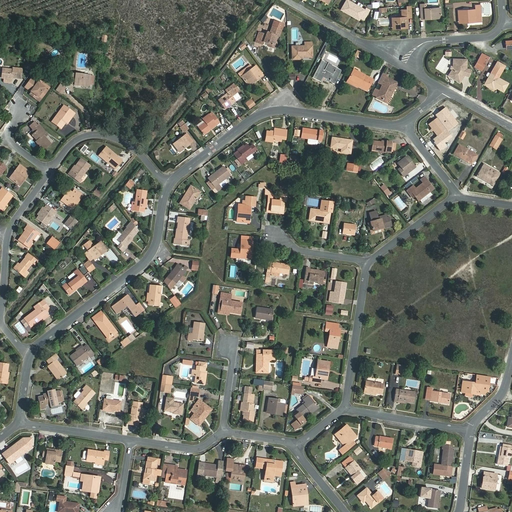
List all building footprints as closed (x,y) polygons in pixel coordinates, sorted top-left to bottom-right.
[(345,9),(360,18),(363,13),(367,15),(369,10),(366,8),(365,10),(347,0),(346,0),(341,10),(344,12),(345,9)] [(430,17),(441,16),(441,7),(427,8),(426,4),(421,4),(422,17),(425,17),(425,19),(430,19),(430,17)] [(476,9),(458,10),(459,20),(467,20),(467,23),(482,22),(481,5),(476,5),(476,9)] [(391,18),(392,27),(402,26),(402,29),(408,28),(407,17),(411,17),(411,6),(406,6),(406,10),(401,10),(401,17),(391,18)] [(345,9),(344,12),(359,20),(360,18),(345,9)] [(266,35),(262,33),(258,43),(262,45),(263,42),(269,44),(274,46),(278,37),(279,37),(282,30),(284,25),(275,21),(273,26),(270,34),(267,33),(266,35)] [(274,46),(269,44),(267,47),(275,50),(279,37),(278,37),(274,46)] [(312,46),(305,47),(293,47),(293,60),(302,59),(302,58),(312,57),(312,46)] [(490,58),(483,54),(476,66),(483,70),(490,58)] [(442,57),(436,68),(442,72),(448,61),(442,57)] [(40,59),(36,65),(40,68),(42,64),(47,65),(47,60),(40,59)] [(320,79),(322,76),(322,74),(330,78),(331,76),(336,78),(340,70),(322,60),(314,75),(320,79)] [(466,61),(452,60),(452,69),(447,77),(458,84),(463,76),(465,73),(465,70),(466,61)] [(503,69),(496,65),(485,84),(495,90),(496,88),(504,93),(509,84),(498,77),(503,69)] [(242,78),(248,86),(256,80),(257,81),(263,77),(256,67),(253,70),(242,78)] [(4,78),(3,82),(11,83),(11,78),(12,75),(14,76),(14,78),(20,79),(21,69),(12,68),(12,70),(5,69),(4,78)] [(242,78),(253,70),(251,68),(241,75),(242,78)] [(359,84),(358,85),(367,90),(373,79),(353,69),(348,78),(359,84)] [(71,85),(78,85),(78,83),(89,84),(90,75),(72,73),(71,85)] [(376,98),(385,103),(388,95),(391,97),(398,83),(387,77),(388,75),(383,73),(378,83),(383,85),(376,98)] [(322,74),(322,76),(334,82),(336,78),(331,76),(330,78),(322,74)] [(47,90),(31,78),(24,87),(31,92),(29,94),(35,98),(39,101),(47,90)] [(48,83),(42,78),(38,83),(47,90),(49,88),(46,86),(48,83)] [(358,87),(358,85),(359,84),(348,78),(347,81),(358,87)] [(66,87),(61,84),(56,90),(61,94),(66,87)] [(234,89),(221,98),(217,101),(224,109),(227,107),(240,97),(234,89)] [(244,104),(249,110),(255,105),(250,99),(244,104)] [(61,127),(65,122),(70,115),(72,116),(75,113),(64,105),(52,120),(61,127)] [(464,113),(458,124),(462,127),(469,116),(464,113)] [(199,128),(204,135),(220,123),(214,115),(211,118),(209,115),(203,120),(205,123),(199,128)] [(447,131),(438,119),(429,126),(438,137),(447,131)] [(182,120),(176,124),(183,133),(188,129),(182,120)] [(39,124),(37,125),(45,134),(46,133),(39,124)] [(35,142),(43,150),(50,144),(45,138),(44,139),(42,136),(45,134),(37,125),(35,127),(32,130),(34,132),(31,135),(36,140),(35,142)] [(324,132),(303,129),(302,139),(309,140),(319,141),(323,141),(324,132)] [(282,133),(274,132),(266,131),(265,141),(272,142),(273,140),(280,141),(281,138),(285,138),(285,130),(282,130),(282,133)] [(179,153),(185,149),(184,148),(188,145),(192,142),(187,135),(173,145),(179,153)] [(496,136),(495,135),(489,146),(496,150),(502,139),(496,136)] [(353,141),(333,138),(331,147),(342,149),(342,153),(351,154),(353,141)] [(392,153),(393,144),(393,143),(387,142),(387,143),(373,141),(372,151),(386,154),(386,152),(392,153)] [(247,145),(243,147),(238,152),(233,155),(240,165),(245,161),(244,160),(257,150),(254,145),(250,148),(247,145)] [(479,157),(460,146),(456,156),(474,166),(479,157)] [(99,156),(105,161),(106,160),(113,166),(112,167),(115,170),(122,161),(106,147),(99,156)] [(403,177),(414,169),(410,163),(412,162),(407,156),(397,163),(401,168),(398,171),(403,177)] [(300,158),(292,157),(291,164),(301,166),(302,163),(299,162),(300,158)] [(374,171),(385,163),(380,157),(369,164),(374,171)] [(69,176),(81,159),(79,158),(67,174),(69,176)] [(90,166),(81,159),(69,176),(79,183),(81,180),(80,179),(90,166)] [(9,178),(17,183),(22,177),(24,178),(29,171),(19,164),(9,178)] [(493,187),(499,178),(489,171),(491,168),(485,164),(477,177),(493,187)] [(350,165),(349,172),(359,173),(360,166),(350,165)] [(224,167),(212,176),(213,178),(209,181),(217,191),(221,187),(218,184),(225,179),(230,175),(228,173),(225,169),(224,167)] [(489,171),(499,178),(501,173),(491,168),(489,171)] [(105,174),(102,179),(108,183),(111,177),(105,174)] [(416,190),(414,187),(407,192),(410,195),(412,194),(415,198),(415,199),(417,198),(420,202),(430,194),(435,190),(426,178),(421,181),(424,184),(416,190)] [(129,179),(124,185),(129,189),(134,183),(129,179)] [(96,198),(102,192),(96,187),(91,194),(96,198)] [(200,193),(190,187),(180,204),(189,210),(200,193)] [(0,209),(11,196),(2,189),(0,191),(0,209)] [(68,191),(61,201),(72,209),(82,196),(74,190),(72,193),(68,191)] [(137,190),(135,202),(134,206),(136,206),(135,212),(143,213),(144,207),(145,200),(146,191),(137,190)] [(420,201),(422,204),(432,197),(430,194),(420,201)] [(393,200),(401,211),(407,206),(399,196),(393,200)] [(268,197),(267,212),(283,213),(284,203),(273,201),(273,197),(268,197)] [(245,207),(238,207),(237,223),(248,224),(249,208),(255,208),(256,199),(246,198),(245,202),(245,207)] [(324,211),(320,210),(312,209),(310,221),(329,224),(331,213),(332,213),(333,203),(325,202),(324,211)] [(112,204),(107,209),(110,213),(116,207),(112,204)] [(53,210),(46,206),(44,209),(39,216),(36,219),(45,226),(53,215),(51,214),(53,210)] [(370,223),(373,232),(383,229),(392,227),(389,217),(382,219),(381,217),(378,218),(376,213),(369,215),(371,222),(370,223)] [(77,221),(70,216),(64,224),(70,229),(77,221)] [(189,240),(190,232),(190,224),(191,219),(178,217),(178,223),(180,223),(178,239),(177,239),(177,244),(192,246),(192,241),(189,240)] [(130,238),(138,229),(132,221),(121,233),(119,231),(112,238),(112,239),(123,251),(126,247),(125,246),(131,240),(130,238)] [(356,226),(343,225),(342,235),(355,237),(356,226)] [(18,240),(25,246),(28,241),(31,243),(38,233),(29,226),(25,231),(18,240)] [(59,243),(52,237),(46,244),(54,249),(59,243)] [(250,253),(252,253),(253,241),(241,240),(240,250),(237,250),(231,250),(231,259),(236,259),(249,260),(250,253)] [(98,253),(104,248),(98,241),(92,247),(87,241),(83,245),(87,250),(83,254),(89,260),(92,257),(94,259),(100,255),(98,253)] [(48,247),(44,252),(49,255),(52,251),(48,247)] [(105,253),(113,264),(119,260),(111,248),(105,253)] [(20,264),(15,270),(24,277),(28,273),(26,270),(36,259),(28,253),(20,264)] [(290,265),(281,264),(281,265),(272,264),(273,262),(269,262),(267,274),(271,274),(272,272),(288,275),(290,265)] [(179,264),(164,281),(171,290),(187,270),(179,264)] [(310,268),(306,267),(304,283),(313,284),(314,282),(318,283),(318,285),(322,285),(324,272),(310,271),(310,268)] [(61,287),(67,294),(75,288),(76,290),(85,282),(78,274),(75,271),(72,274),(74,277),(61,287)] [(336,282),(334,294),(333,302),(343,304),(347,283),(336,282)] [(162,286),(151,285),(150,293),(149,301),(149,305),(160,306),(162,286)] [(232,297),(248,298),(249,290),(233,289),(232,297)] [(232,296),(222,294),(219,310),(226,311),(225,314),(230,314),(230,312),(241,314),(243,303),(231,301),(232,296)] [(112,307),(115,311),(119,308),(121,311),(126,307),(130,313),(134,318),(142,312),(138,306),(137,307),(128,296),(112,307)] [(175,296),(170,300),(176,308),(181,304),(175,296)] [(42,300),(38,303),(46,312),(49,309),(42,300)] [(142,312),(145,309),(140,302),(136,306),(137,307),(138,306),(142,312)] [(42,317),(46,313),(46,312),(38,303),(36,305),(38,307),(24,318),(31,326),(42,318),(42,317)] [(126,307),(121,311),(125,317),(130,313),(126,307)] [(273,311),(256,308),(255,319),(271,321),(273,311)] [(101,311),(92,318),(93,321),(103,314),(101,311)] [(103,314),(93,321),(101,331),(103,330),(108,336),(115,331),(103,314)] [(204,324),(195,322),(193,334),(188,333),(188,341),(191,341),(192,339),(202,341),(204,324)] [(328,344),(339,346),(341,330),(340,330),(340,324),(327,323),(326,331),(329,332),(328,344)] [(117,333),(115,331),(108,336),(103,330),(101,331),(108,340),(117,333)] [(123,348),(134,339),(130,334),(119,343),(123,348)] [(95,355),(89,347),(85,349),(84,348),(84,347),(78,352),(70,357),(77,366),(90,356),(91,358),(95,355)] [(256,351),(256,364),(258,364),(258,374),(268,374),(268,360),(274,360),(274,352),(256,351)] [(47,366),(51,372),(53,370),(59,379),(66,374),(56,359),(57,358),(54,354),(46,360),(49,364),(47,366)] [(96,361),(99,366),(105,361),(102,357),(96,361)] [(91,360),(81,369),(84,374),(95,365),(91,360)] [(320,380),(325,380),(327,368),(329,369),(330,362),(317,360),(315,377),(312,377),(311,382),(320,384),(320,380)] [(198,366),(196,366),(196,370),(194,369),(193,369),(192,375),(195,375),(194,383),(204,384),(206,371),(204,371),(205,363),(198,362),(198,366)] [(168,384),(169,376),(162,375),(161,383),(168,384)] [(475,384),(463,382),(461,391),(465,392),(464,394),(470,395),(470,393),(480,394),(484,395),(487,392),(488,387),(490,387),(491,379),(476,376),(475,384)] [(272,383),(263,381),(263,386),(262,390),(271,391),(272,383)] [(366,381),(364,391),(377,394),(382,395),(384,385),(366,381)] [(160,390),(168,392),(168,384),(161,383),(160,390)] [(81,409),(86,404),(92,397),(90,395),(94,391),(87,385),(83,389),(85,390),(82,394),(77,400),(74,403),(81,409)] [(252,387),(245,386),(244,393),(243,401),(244,402),(243,409),(245,410),(244,412),(243,412),(242,419),(252,421),(254,412),(252,412),(253,404),(252,404),(253,395),(251,394),(252,387)] [(297,386),(292,386),(291,394),(294,395),(294,393),(302,395),(302,393),(296,392),(297,386)] [(190,387),(189,395),(192,395),(197,396),(198,389),(197,388),(192,388),(190,387)] [(432,389),(428,388),(426,400),(430,400),(430,401),(449,404),(450,395),(431,392),(432,389)] [(396,390),(395,397),(399,397),(399,401),(406,402),(414,403),(416,393),(396,390)] [(44,396),(39,397),(41,406),(44,405),(61,401),(59,391),(43,394),(44,396)] [(173,398),(165,397),(164,409),(172,411),(172,413),(181,414),(182,404),(172,402),(173,398)] [(298,421),(294,424),(298,429),(302,426),(306,423),(303,419),(310,413),(317,407),(309,397),(303,402),(306,405),(304,406),(297,411),(299,414),(295,417),(298,421)] [(269,399),(267,411),(274,413),(273,415),(283,417),(285,405),(279,404),(279,400),(269,399)] [(106,400),(104,400),(103,411),(108,411),(108,412),(111,412),(112,411),(113,411),(119,412),(121,402),(113,401),(106,400)] [(198,400),(194,406),(197,409),(194,413),(189,419),(194,422),(195,420),(199,423),(202,419),(204,417),(210,409),(198,400)] [(142,410),(143,410),(144,404),(133,402),(131,416),(128,416),(127,424),(137,425),(138,420),(138,417),(141,418),(142,410)] [(317,407),(310,413),(311,415),(320,409),(318,407),(317,407)] [(344,447),(339,451),(342,455),(355,445),(352,441),(357,437),(350,429),(345,433),(343,429),(335,435),(340,441),(344,447)] [(392,448),(393,439),(379,437),(378,438),(375,437),(374,445),(392,448)] [(23,446),(13,446),(13,455),(19,455),(19,452),(23,452),(23,446)] [(434,464),(432,474),(451,476),(454,451),(453,451),(453,447),(443,446),(441,465),(434,464)] [(511,447),(511,449),(498,447),(496,456),(499,457),(497,465),(508,467),(509,459),(511,459),(511,447)] [(61,451),(53,450),(53,453),(46,451),(46,449),(43,449),(41,457),(45,457),(45,463),(54,465),(55,461),(60,462),(61,451)] [(400,454),(399,459),(404,460),(413,461),(412,465),(420,466),(422,454),(414,453),(415,451),(406,449),(405,455),(400,454)] [(86,461),(95,462),(103,463),(104,459),(107,460),(108,452),(104,451),(104,453),(87,450),(86,461)] [(351,457),(342,464),(346,468),(354,462),(351,457)] [(157,459),(149,458),(148,461),(147,461),(146,461),(145,469),(147,470),(146,473),(145,473),(144,473),(143,478),(149,478),(149,480),(154,481),(155,475),(155,469),(156,465),(157,459)] [(234,459),(229,459),(228,471),(233,471),(233,478),(245,479),(246,466),(234,465),(234,459)] [(218,461),(217,466),(198,463),(197,475),(202,475),(217,477),(216,482),(220,482),(223,462),(218,461)] [(271,466),(271,462),(262,461),(261,469),(265,469),(264,481),(272,482),(273,475),(274,472),(281,473),(282,463),(275,461),(275,463),(274,466),(271,466)] [(357,485),(364,479),(359,472),(361,470),(354,462),(346,468),(352,476),(351,478),(357,485)] [(177,466),(168,465),(166,477),(165,482),(170,483),(171,481),(176,482),(176,484),(184,485),(186,472),(182,471),(181,473),(176,472),(176,469),(177,466)] [(391,473),(382,469),(378,472),(384,479),(391,473)] [(484,472),(483,476),(485,477),(484,484),(482,484),(481,488),(495,491),(498,475),(484,472)] [(95,488),(96,478),(84,477),(84,482),(83,491),(91,493),(91,499),(96,499),(97,488),(95,488)] [(298,488),(297,484),(295,485),(294,482),(290,482),(294,507),(304,506),(303,494),(307,493),(306,487),(298,488)] [(373,495),(367,488),(358,496),(363,502),(366,500),(372,507),(381,499),(375,493),(373,495)] [(438,509),(440,491),(422,489),(421,498),(429,499),(428,508),(438,509)] [(61,501),(60,511),(65,511),(77,511),(79,504),(61,501)]
